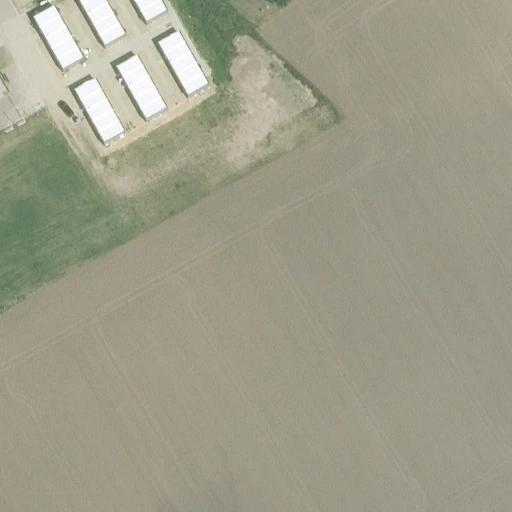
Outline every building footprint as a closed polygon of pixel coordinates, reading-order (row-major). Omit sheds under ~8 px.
[(125,39),(103,0),(75,0),(104,51),(125,39)] [(167,16),(158,0),(130,0),(146,27),(167,16)] [(83,63),(54,11),(33,23),(63,75),(83,63)] [(208,89),(179,37),(158,49),(188,101),(208,89)] [(167,113),(137,60),(116,72),(146,124),(167,113)] [(125,136),(95,84),(74,96),(104,148),(125,136)]
